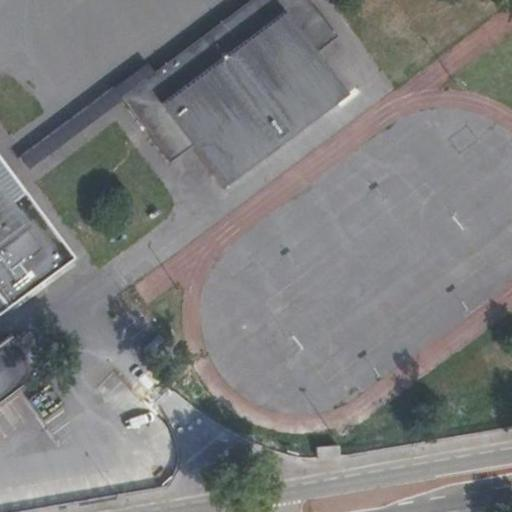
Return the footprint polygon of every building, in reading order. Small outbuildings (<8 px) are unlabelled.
[(252,29),(228,47),(225,48),(211,30),(198,40),(212,59),(186,78),(172,59),(120,98),(162,153),(169,162),(191,145),(222,186),(344,94),(313,53),(335,37),(307,0),(251,0),(238,10),(252,29)] [(252,29),(238,10),(214,28),(228,47),(252,29)] [(225,48),(228,47),(214,28),(211,30),(225,48)] [(198,40),(172,59),(186,78),(212,59),(198,40)] [(129,77),(100,97),(112,113),(125,105),(118,95),(135,84),(129,77)] [(0,197),(5,204),(21,192),(48,172),(37,157),(0,185),(0,197)] [(0,197),(0,299),(5,307),(12,302),(0,283),(0,248),(42,219),(21,192),(5,204),(0,197)] [(0,248),(0,283),(12,302),(70,258),(42,219),(0,248)] [(0,407),(40,378),(11,338),(0,346),(0,407)] [(237,462),(224,464),(226,473),(239,471),(237,462)]
